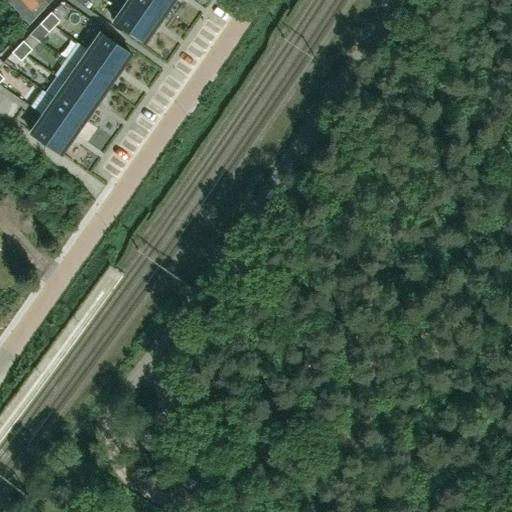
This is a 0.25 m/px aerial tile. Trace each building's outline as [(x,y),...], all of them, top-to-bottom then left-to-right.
[(21,0),(31,12),(45,1),(49,5),(53,0),(21,0)] [(153,0),(129,0),(126,6),(156,27),(168,10),(153,0)] [(153,0),(168,10),(174,0),(153,0)] [(126,6),(114,22),(144,43),(156,27),(126,6)] [(60,21),(51,13),(46,18),(54,27),(60,21)] [(54,27),(46,18),(40,24),(49,33),(54,27)] [(101,33),(89,50),(119,71),(131,54),(101,33)] [(32,50),(23,41),(18,47),(26,55),(32,50)] [(21,61),(26,55),(18,47),(12,53),(21,61)] [(89,50),(78,67),(108,88),(119,71),(89,50)] [(78,67),(66,83),(96,104),(108,88),(78,67)] [(66,83),(54,100),(84,121),(96,104),(66,83)] [(54,100),(43,117),(73,138),(84,121),(54,100)] [(43,117),(31,133),(61,154),(73,138),(43,117)]
